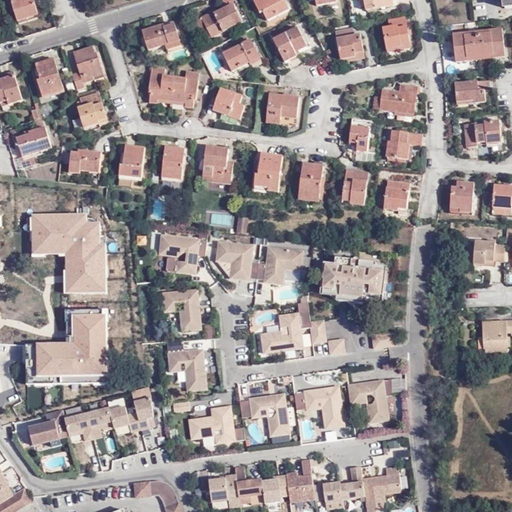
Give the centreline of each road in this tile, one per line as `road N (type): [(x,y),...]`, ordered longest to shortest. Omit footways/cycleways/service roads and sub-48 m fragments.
road 1 (residential): [(107,22),(137,122),(316,149),(324,84),(433,62)]
road 2 (residential): [(425,232),(416,306),(430,511)]
road 3 (residential): [(0,429),(26,472),(45,485),(177,469)]
road 4 (residential): [(177,469),(357,448)]
